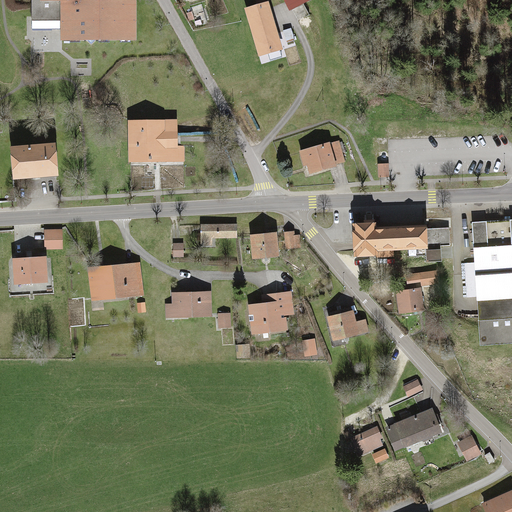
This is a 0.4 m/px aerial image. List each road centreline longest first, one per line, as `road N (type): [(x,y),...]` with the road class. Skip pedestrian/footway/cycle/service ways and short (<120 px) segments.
road 1 (residential): [(295,201),(301,221),(365,299),(511,454)]
road 2 (residential): [(266,203),(225,109),(160,0)]
road 3 (tertiary): [(295,201),(511,192)]
road 4 (residential): [(123,211),(129,241),(170,273),(267,279)]
road 5 (tertiary): [(123,211),(266,203)]
road 6 (tertiary): [(0,219),(123,211)]
